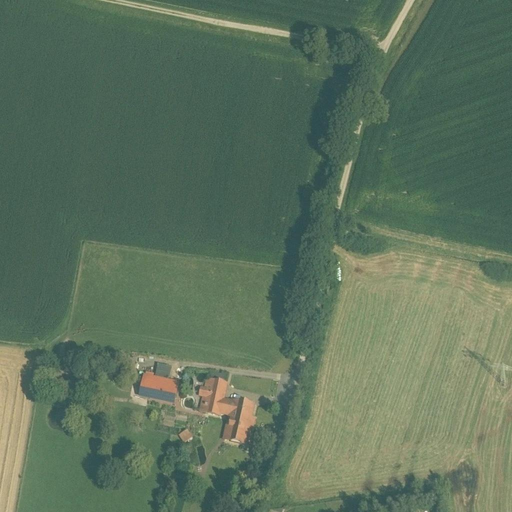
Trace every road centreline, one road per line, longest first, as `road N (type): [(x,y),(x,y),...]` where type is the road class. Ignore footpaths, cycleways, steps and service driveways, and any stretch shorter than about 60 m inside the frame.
road 1 (track): [(259,511),(381,51),(109,0)]
road 2 (track): [(511,260),(335,222)]
road 3 (track): [(171,362),(300,379)]
